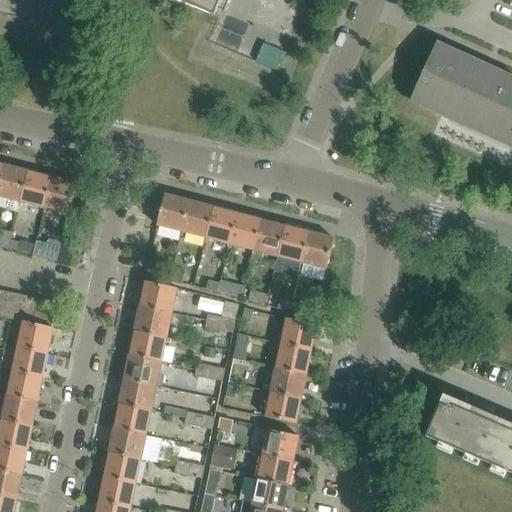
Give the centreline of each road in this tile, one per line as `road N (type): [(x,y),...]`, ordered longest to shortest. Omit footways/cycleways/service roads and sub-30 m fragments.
road 1 (residential): [(53,511),(126,145)]
road 2 (residential): [(288,185),(371,0)]
road 3 (residential): [(288,185),(126,145)]
road 4 (residential): [(350,511),(369,347)]
road 5 (residential): [(511,405),(369,347)]
road 6 (residential): [(369,347),(382,207)]
road 7 (residential): [(511,238),(382,207)]
road 8 (residential): [(126,145),(0,118)]
